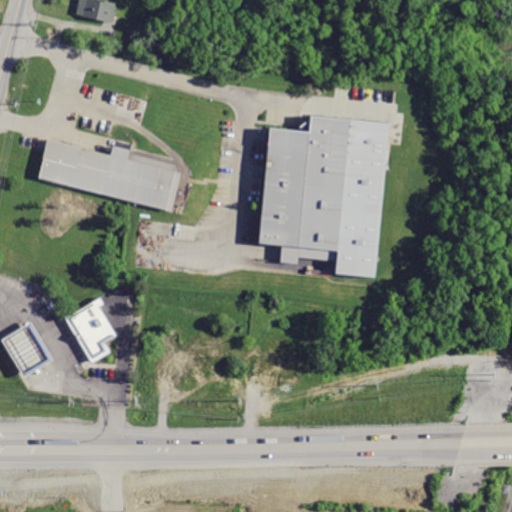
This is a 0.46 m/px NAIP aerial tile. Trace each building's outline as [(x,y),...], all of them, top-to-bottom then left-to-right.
[(113,0),(77,0),(75,14),(113,22),(118,1),(113,0)] [(389,123),(310,115),(309,130),(269,126),(258,243),(281,245),(280,261),(298,263),(298,256),(328,258),(329,249),(337,250),(335,271),(374,275),(389,123)] [(46,137),(36,179),(172,214),(183,172),(46,137)] [(63,314),(90,360),(109,349),(104,341),(115,334),(97,303),(102,300),(98,294),(63,314)] [(0,336),(23,374),(51,357),(29,319),(0,336)]
